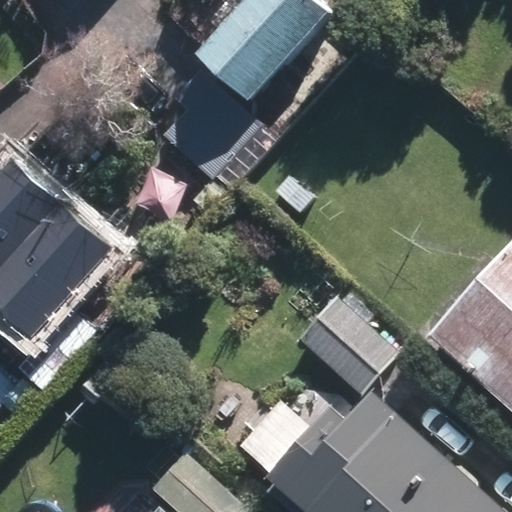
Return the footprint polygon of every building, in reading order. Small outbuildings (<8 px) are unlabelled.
[(345,5),(338,0),(255,0),(207,57),(262,103),(345,5)] [(275,126),(206,68),(158,125),(227,183),(275,126)] [(0,188),(0,287),(78,200),(28,156),(0,188)] [(141,255),(78,200),(0,287),(0,293),(47,334),(74,304),(88,315),(141,255)] [(511,255),(441,329),(511,397),(511,255)] [(401,345),(345,295),(306,338),(363,388),(401,345)] [(0,395),(14,379),(0,367),(0,395)] [(511,511),(511,503),(382,386),(357,414),(343,402),(324,424),(279,473),(276,476),(315,511),(314,511),(511,511)] [(324,424),(295,397),(250,446),(279,473),(324,424)]
